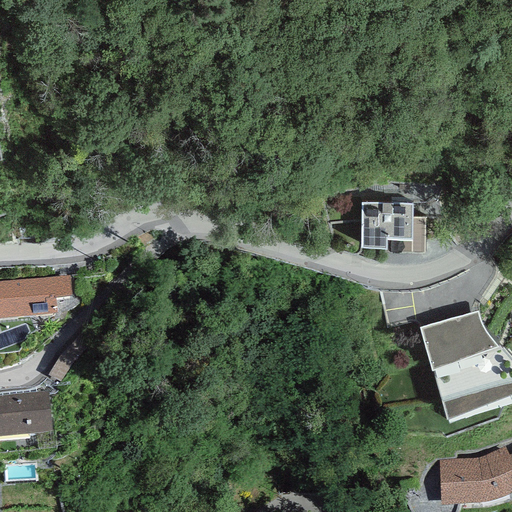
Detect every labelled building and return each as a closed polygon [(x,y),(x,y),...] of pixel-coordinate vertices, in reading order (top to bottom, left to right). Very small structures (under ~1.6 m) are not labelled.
[(413,202),(362,202),(362,243),(388,243),(388,249),(423,249),(423,217),(413,217),(413,202)] [(69,278),(0,284),(0,323),(57,319),(55,303),(71,302),(69,278)] [(478,308),(419,325),(449,421),(511,397),(511,354),(490,331),(484,323),(481,316),(478,308)] [(61,358),(48,378),(62,386),(74,365),(91,347),(80,337),(61,358)] [(0,442),(52,437),(47,394),(0,398),(0,442)] [(472,461),(440,462),(441,509),(478,508),(487,508),(496,505),(504,502),(511,498),(511,495),(511,493),(511,492),(511,456),(508,458),(504,449),(484,459),(479,461),(472,461)]
